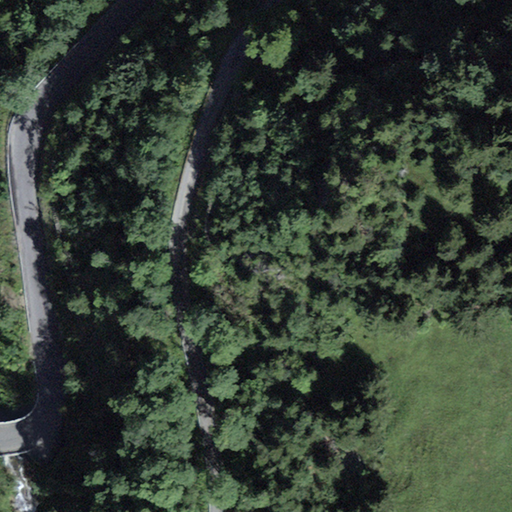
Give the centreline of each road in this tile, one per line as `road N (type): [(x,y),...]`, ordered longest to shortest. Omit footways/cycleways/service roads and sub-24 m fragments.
road 1 (unclassified): [(212,511),(201,391),(176,294),(176,235),(210,105),(270,0)]
road 2 (unclassified): [(0,443),(45,432),(52,411),(23,146),(33,114),(131,0)]
